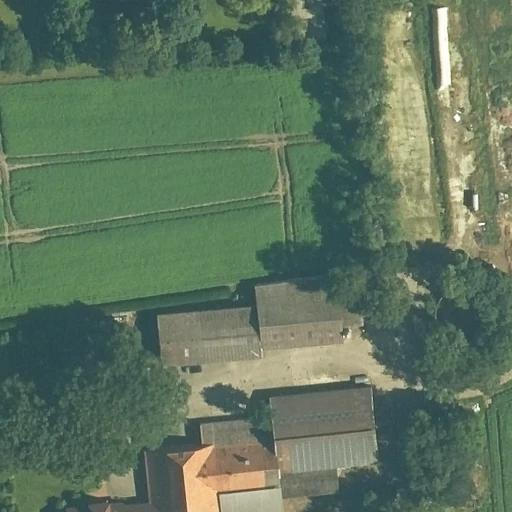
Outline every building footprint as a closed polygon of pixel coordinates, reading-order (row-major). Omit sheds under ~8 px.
[(326,0),(294,0),(299,38),(331,34),(326,0)] [(258,294),(262,352),(345,346),(341,288),(258,294)] [(364,294),(369,353),(395,351),(390,292),(364,294)] [(159,370),(258,362),(253,307),(155,315),(159,370)] [(272,398),(281,475),(382,464),(374,387),(272,398)] [(143,452),(150,511),(217,511),(209,444),(143,452)] [(274,445),(211,452),(216,495),(279,488),(274,445)]
